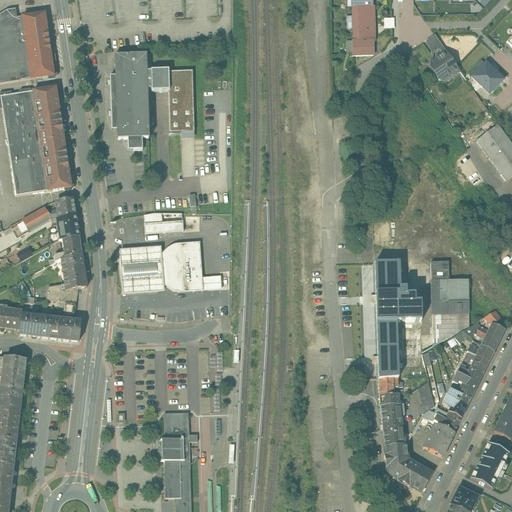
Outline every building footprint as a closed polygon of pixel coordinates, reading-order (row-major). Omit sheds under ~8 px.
[(371,7),(353,8),(354,42),(372,42),(374,42),(373,7),(371,7)] [(0,55),(49,48),(49,46),(49,45),(48,40),(48,39),(47,34),(47,33),(46,27),(46,26),(46,27),(45,21),(46,21),(45,20),(44,15),(45,15),(45,14),(17,18),(15,10),(7,11),(0,15),(0,55)] [(384,18),(384,28),(395,29),(395,19),(384,18)] [(431,53),(434,54),(439,51),(442,55),(446,52),(435,36),(426,42),(425,45),(431,53)] [(354,42),(353,42),(352,42),(353,56),(373,56),(372,42),(354,42)] [(49,48),(0,55),(0,84),(34,80),(35,80),(41,79),(42,79),(47,78),(48,78),(54,77),(53,71),(53,70),(52,65),(52,64),(51,59),(51,58),(50,52),(50,51),(49,48)] [(442,55),(436,59),(435,62),(432,64),(431,70),(434,74),(437,74),(441,80),(443,80),(451,75),(454,75),(459,71),(446,52),(442,55)] [(110,104),(148,103),(147,90),(147,73),(146,56),(114,57),(115,77),(109,78),(110,104)] [(474,66),(478,71),(485,63),(481,59),(474,66)] [(499,68),(490,60),(486,65),(494,73),(499,68)] [(486,65),(472,79),(480,87),(489,95),(503,81),(494,73),(486,65)] [(168,71),(151,71),(151,72),(147,73),(147,90),(151,90),(151,92),(167,92),(169,92),(168,73),(168,71)] [(168,73),(169,92),(167,92),(169,134),(194,133),(192,72),(168,73)] [(472,79),(467,83),(476,91),(480,87),(472,79)] [(55,89),(0,97),(3,117),(59,109),(55,89)] [(148,103),(110,104),(111,132),(117,131),(117,140),(118,140),(127,140),(128,152),(133,152),(142,151),(142,150),(142,140),(148,139),(149,139),(148,103)] [(59,109),(3,117),(6,137),(62,129),(59,109)] [(492,118),(484,124),(489,130),(497,124),(492,118)] [(511,177),(511,145),(498,126),(483,136),(476,141),(506,182),(511,177)] [(62,129),(6,137),(9,157),(65,149),(62,129)] [(479,131),(468,140),(472,145),(476,141),(483,136),(479,131)] [(65,149),(9,157),(12,177),(68,169),(65,149)] [(68,169),(12,177),(15,197),(71,189),(68,169)] [(73,200),(56,203),(57,211),(58,218),(58,220),(75,217),(73,200)] [(44,209),(22,221),(28,231),(49,220),(47,214),(44,209)] [(57,211),(49,212),(47,214),(49,220),(50,221),(52,219),(58,218),(57,211)] [(154,215),(143,217),(144,225),(162,224),(161,215),(154,215)] [(75,217),(58,220),(59,222),(59,226),(58,226),(59,234),(56,234),(58,242),(59,241),(59,242),(61,242),(79,238),(75,217)] [(162,224),(144,225),(145,231),(145,236),(183,233),(182,228),(182,223),(162,224)] [(387,223),(373,224),(374,244),(388,244),(387,223)] [(496,230),(486,236),(492,246),(502,241),(496,230)] [(79,238),(61,242),(63,254),(53,257),(55,263),(61,260),(64,258),(81,255),(79,238)] [(199,244),(175,245),(172,247),(169,248),(167,250),(165,252),(163,254),(161,256),(159,260),(158,263),(158,265),(158,267),(158,269),(158,272),(158,274),(159,276),(159,277),(160,279),(162,282),(164,285),(165,287),(167,289),(169,290),(171,291),(173,292),(176,293),(178,293),(202,292),(202,279),(199,244)] [(119,251),(122,296),(164,293),(160,248),(119,251)] [(28,250),(18,256),(22,263),(32,257),(28,250)] [(81,255),(64,258),(61,260),(65,286),(66,292),(77,290),(86,289),(81,255)] [(448,263),(430,264),(432,318),(434,318),(434,317),(468,316),(467,281),(448,282),(448,263)] [(375,294),(376,323),(420,322),(420,304),(414,304),(414,297),(405,297),(400,297),(399,291),(398,264),(374,265),(375,294)] [(398,264),(399,291),(405,291),(405,297),(414,297),(414,304),(420,304),(420,322),(421,355),(468,328),(468,316),(434,317),(434,318),(432,318),(430,264),(398,264)] [(220,277),(202,279),(202,292),(221,290),(220,277)] [(65,286),(48,288),(46,301),(65,303),(76,305),(77,290),(66,292),(65,286)] [(63,321),(51,319),(48,340),(78,344),(81,323),(74,322),(76,305),(65,303),(63,321)] [(22,313),(6,311),(4,329),(19,331),(21,316),(22,313)] [(495,312),(483,319),(491,327),(491,325),(492,325),(501,320),(495,312)] [(21,316),(19,331),(18,337),(48,340),(51,319),(21,316)] [(421,355),(420,322),(376,323),(378,381),(396,379),(397,379),(398,373),(402,373),(402,369),(422,369),(421,355)] [(477,324),(461,334),(466,337),(471,340),(473,335),(475,336),(477,332),(478,332),(479,328),(477,324)] [(492,325),(491,325),(491,327),(488,332),(479,328),(478,332),(499,342),(504,331),(492,325)] [(499,342),(478,332),(477,332),(475,336),(484,340),(481,347),(494,353),(499,342)] [(466,337),(461,334),(454,338),(460,346),(466,337)] [(494,353),(481,347),(478,353),(474,351),(475,349),(470,347),(467,353),(488,364),(494,353)] [(434,350),(428,353),(429,359),(432,359),(433,362),(437,361),(434,350)] [(488,364),(467,353),(463,361),(469,364),(471,360),(473,362),(470,368),(483,375),(488,364)] [(25,362),(4,359),(0,358),(0,379),(2,379),(1,389),(3,389),(22,391),(25,362)] [(483,375),(470,368),(468,373),(459,369),(456,375),(478,386),(483,375)] [(478,386),(456,375),(452,383),(455,384),(456,382),(462,385),(459,390),(472,397),(478,386)] [(379,390),(392,389),(397,389),(397,384),(396,379),(378,381),(379,390)] [(428,383),(418,390),(424,416),(429,412),(434,408),(428,383)] [(22,391),(3,389),(0,415),(18,417),(22,391)] [(459,390),(458,389),(456,394),(449,390),(446,397),(467,408),(472,397),(459,390)] [(511,394),(503,413),(511,417),(511,394)] [(393,396),(379,397),(380,408),(399,406),(398,395),(393,396)] [(467,408),(446,397),(442,405),(450,409),(448,412),(461,419),(467,408)] [(399,406),(380,408),(381,430),(382,430),(384,448),(402,446),(401,436),(402,436),(400,406),(399,406)] [(439,410),(436,416),(444,420),(447,415),(439,410)] [(432,414),(429,412),(424,416),(422,418),(428,421),(432,414)] [(448,412),(447,415),(444,420),(441,427),(454,434),(461,419),(448,412)] [(511,437),(511,417),(503,413),(493,433),(510,441),(511,437)] [(0,415),(0,414),(0,440),(15,443),(18,417),(0,415)] [(188,415),(164,415),(164,416),(165,441),(159,441),(159,442),(162,442),(162,456),(162,462),(160,462),(160,463),(164,462),(164,468),(163,468),(164,500),(175,500),(174,511),(190,511),(189,458),(189,443),(197,443),(197,437),(189,437),(188,415)] [(444,420),(436,416),(433,423),(435,424),(441,427),(444,420)] [(441,427),(435,424),(423,449),(442,458),(454,434),(441,427)] [(15,443),(0,440),(0,466),(12,468),(15,443)] [(509,455),(487,444),(470,480),(491,491),(509,455)] [(408,463),(406,446),(402,446),(384,448),(386,467),(386,474),(421,495),(432,475),(418,467),(417,468),(408,463)] [(7,511),(12,468),(0,466),(0,511),(7,511)] [(458,489),(451,505),(464,511),(470,511),(477,498),(458,489)]
